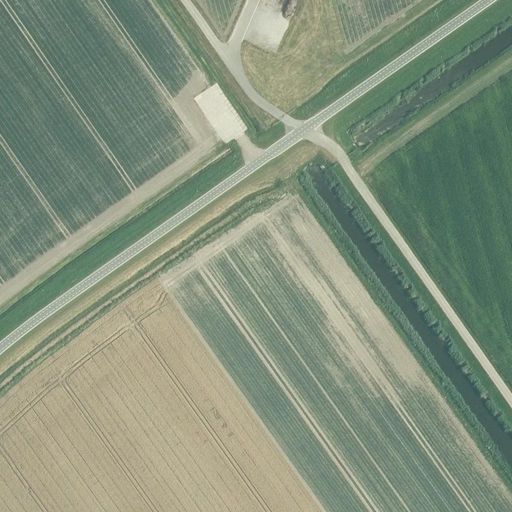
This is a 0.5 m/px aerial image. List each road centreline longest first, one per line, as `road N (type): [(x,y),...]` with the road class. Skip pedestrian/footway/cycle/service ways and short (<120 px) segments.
road 1 (tertiary): [(0,350),(492,0)]
road 2 (track): [(183,0),(252,92),(338,153),(511,399)]
